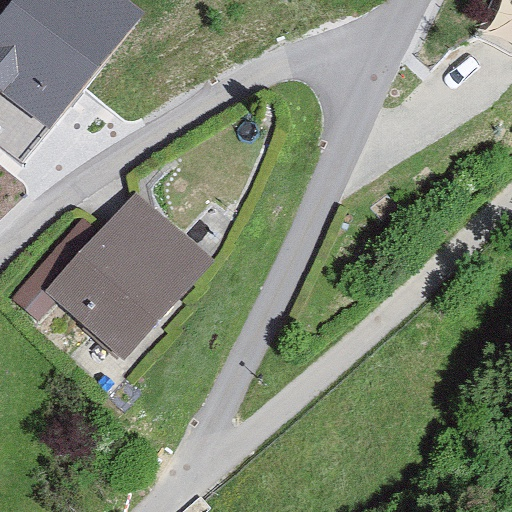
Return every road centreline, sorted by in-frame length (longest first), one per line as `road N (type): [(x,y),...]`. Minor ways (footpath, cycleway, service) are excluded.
road 1 (residential): [(412,0),(369,72),(206,469)]
road 2 (unclassified): [(511,193),(206,469)]
